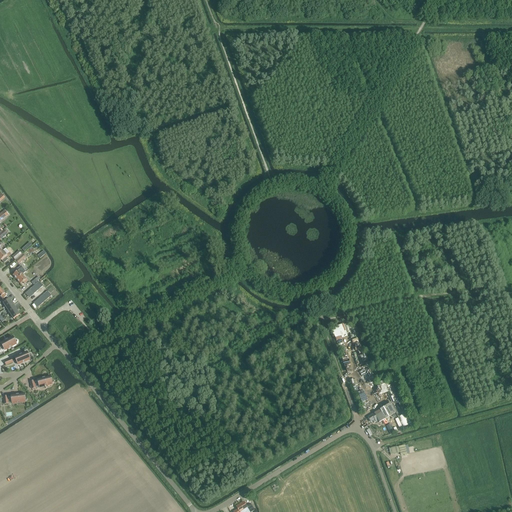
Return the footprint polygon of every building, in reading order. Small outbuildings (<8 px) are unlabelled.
[(3,251),(0,253),(0,260),(1,261),(1,260),(4,264),(8,261),(6,259),(11,255),(5,249),(3,251)] [(19,251),(12,257),(14,259),(15,261),(16,260),(17,260),(23,255),(19,251)] [(23,255),(17,260),(16,261),(19,264),(23,261),(26,258),(23,255)] [(15,274),(13,276),(17,280),(23,275),(26,272),(21,266),(17,269),(14,272),(15,274)] [(23,275),(17,280),(20,284),(23,283),(24,284),(28,281),(26,280),(27,279),(23,275)] [(33,285),(36,283),(40,279),(38,277),(31,282),(33,285)] [(7,309),(13,305),(9,300),(3,304),(7,309)] [(13,305),(7,309),(10,314),(16,310),(13,305)] [(16,310),(10,314),(13,319),(19,315),(16,310)] [(335,339),(341,337),(342,339),(348,337),(344,325),(332,328),(335,339)] [(1,343),(5,350),(16,344),(16,343),(17,343),(17,342),(17,341),(16,341),(16,340),(15,341),(14,341),(12,338),(1,343)] [(15,358),(18,365),(29,360),(29,359),(30,359),(31,358),(31,357),(30,356),(29,356),(28,356),(26,353),(15,358)] [(38,380),(40,388),(52,384),(53,383),(54,382),(53,381),(52,381),(52,380),(51,381),(50,377),(38,380)] [(385,382),(378,383),(379,388),(377,389),(378,395),(387,394),(385,382)] [(364,391),(358,394),(362,403),(367,401),(364,391)] [(11,396),(12,404),(25,402),(25,401),(26,401),(27,400),(27,399),(26,398),(25,398),(24,398),(24,394),(11,396)] [(402,397),(397,400),(403,411),(400,416),(398,417),(403,427),(404,429),(413,425),(402,397)] [(374,414),(367,418),(370,423),(373,421),(374,423),(375,422),(376,422),(378,421),(379,423),(385,419),(395,413),(390,404),(380,410),(374,414)] [(407,454),(404,445),(389,449),(391,455),(400,453),(400,456),(407,454)] [(236,507),(237,509),(233,511),(240,511),(247,508),(249,511),(251,511),(254,511),(250,504),(246,507),(243,502),(236,507)]
